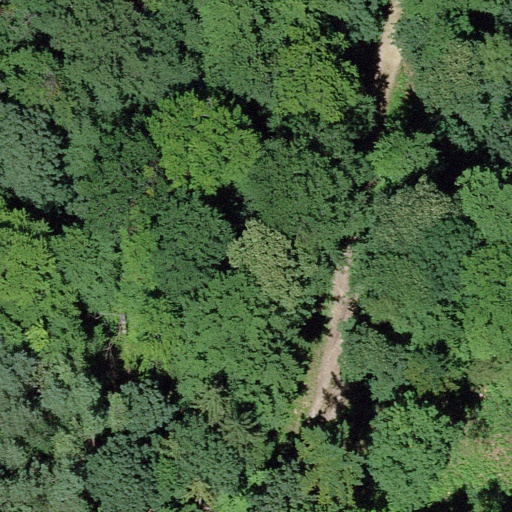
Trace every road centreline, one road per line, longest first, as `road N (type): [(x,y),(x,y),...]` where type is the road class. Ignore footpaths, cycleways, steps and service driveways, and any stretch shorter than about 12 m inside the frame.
road 1 (track): [(334,301),(493,0)]
road 2 (track): [(408,0),(334,301)]
road 3 (track): [(334,301),(277,511)]
